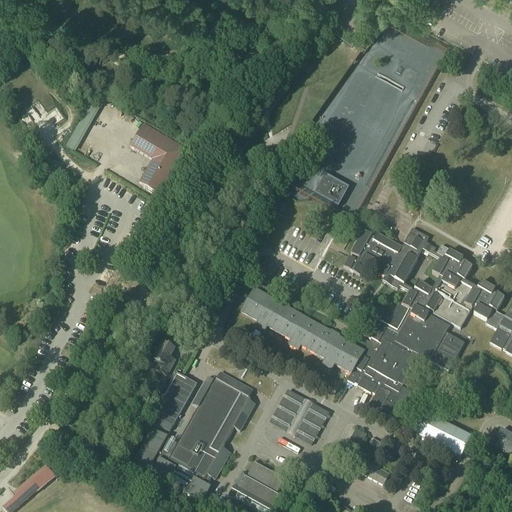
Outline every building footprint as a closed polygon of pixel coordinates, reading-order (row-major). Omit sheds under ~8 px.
[(441,53),(402,31),(395,44),(434,66),(441,53)] [(248,159),(276,174),(350,71),(304,90),(291,130),(276,173),(248,158),(248,159)] [(313,197),(338,210),(404,89),(379,76),(313,197)] [(66,149),(73,153),(103,101),(95,97),(66,149)] [(143,126),(130,149),(152,162),(139,185),(161,198),(188,153),(143,126)] [(240,207),(238,212),(247,217),(250,212),(240,207)] [(511,305),(504,319),(496,315),(504,301),(496,296),(496,297),(492,296),(495,291),(481,283),(476,291),(464,284),(471,270),(464,265),(461,263),(462,261),(441,248),(436,255),(433,254),(435,251),(425,245),(428,240),(412,231),(402,249),(377,235),(374,240),(371,238),(371,237),(363,232),(350,255),(358,260),(359,258),(362,260),(359,266),(348,259),(342,268),(359,278),(365,269),(384,280),(382,283),(397,292),(398,288),(408,294),(401,308),(399,306),(392,319),(385,315),(380,323),(375,320),(373,324),(369,322),(370,321),(367,319),(364,323),(368,325),(362,335),(370,340),(363,354),(337,339),(335,340),(330,337),(330,335),(287,310),(285,311),(280,309),(280,306),(253,291),(240,314),(257,323),(255,328),(264,333),(267,329),(291,342),(288,347),(297,352),(300,347),(325,361),(322,366),(331,371),(334,367),(350,376),(347,382),(353,387),(354,385),(357,387),(357,389),(370,396),(371,395),(375,397),(364,415),(389,429),(410,394),(402,389),(403,386),(405,387),(421,359),(448,374),(464,346),(445,335),(450,326),(459,331),(473,308),(476,310),(473,316),(486,323),(484,326),(496,333),(489,346),(501,353),(501,352),(505,354),(504,355),(511,359),(511,305)] [(174,351),(163,345),(154,362),(159,365),(155,372),(166,378),(173,366),(167,363),(174,351)] [(152,431),(140,452),(132,466),(148,474),(151,476),(167,486),(168,485),(185,495),(185,496),(202,505),(210,490),(207,488),(211,480),(215,482),(230,455),(222,451),(234,431),(239,434),(255,407),(249,404),(250,401),(248,400),(252,393),(220,375),(216,382),(214,381),(213,383),(207,380),(192,407),(197,410),(177,446),(167,440),(152,431)] [(287,392),(269,425),(286,435),(304,402),(287,392)] [(312,406),(294,439),(311,448),(329,416),(312,406)] [(415,438),(460,460),(471,439),(426,416),(415,438)] [(355,431),(339,460),(350,466),(366,437),(355,431)] [(511,438),(500,432),(492,447),(511,458),(511,438)] [(383,454),(386,448),(371,440),(368,445),(383,454)] [(357,459),(351,470),(350,472),(355,475),(356,473),(383,488),(389,477),(357,459)] [(242,474),(220,511),(274,511),(283,497),(278,494),(286,481),(254,463),(247,476),(242,474)] [(36,495),(55,479),(48,471),(29,487),(36,495)]
